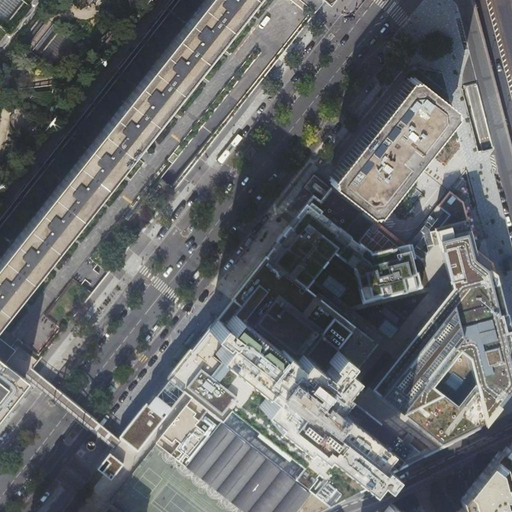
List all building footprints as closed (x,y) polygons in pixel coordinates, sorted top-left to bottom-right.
[(0,256),(0,316),(44,261),(44,260),(66,233),(94,197),(115,170),(165,106),(193,71),(214,44),(242,8),(248,0),(320,0),(322,1),(322,0),(201,0),(193,11),(176,33),(158,56),(139,80),(107,120),(79,155),(42,203),(6,249),(0,256)] [(44,261),(0,316),(0,353),(26,374),(30,370),(58,335),(93,290),(114,263),(174,188),(211,141),(237,108),(267,70),(300,27),(304,22),(322,1),(320,0),(248,0),(242,8),(214,44),(193,71),(165,106),(115,170),(94,197),(66,233),(44,260),(44,261)] [(338,0),(355,11),(362,0),(338,0)] [(361,210),(368,202),(377,208),(413,162),(449,116),(441,109),(446,102),(416,78),(411,85),(404,79),(331,171),(338,177),(335,181),(331,186),(346,198),(358,208),(361,210)] [(462,203),(446,194),(401,242),(321,184),(237,290),(313,339),(333,313),(365,338),(337,376),(388,418),(437,447),(478,430),(511,391),(511,350),(491,262),(467,247),(462,203)] [(346,348),(335,339),(341,330),(333,324),(323,337),(327,340),(319,350),(300,335),(291,346),(240,307),(235,314),(218,300),(208,313),(215,318),(107,454),(73,497),(61,511),(316,511),(331,504),(348,495),(338,487),(351,471),(365,482),(372,473),(380,479),(389,467),(377,458),(374,461),(372,459),(394,431),(323,376),(346,348)] [(0,353),(0,407),(10,395),(21,381),(26,374),(0,353)] [(511,511),(511,441),(503,451),(502,450),(496,452),(497,458),(491,466),(478,469),(480,479),(462,501),(463,506),(462,506),(463,511),(511,511)]
